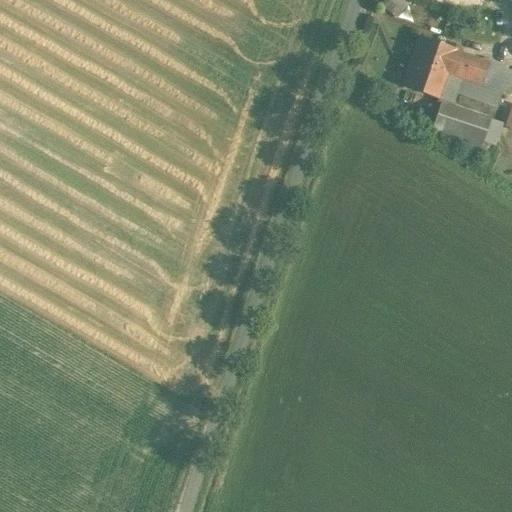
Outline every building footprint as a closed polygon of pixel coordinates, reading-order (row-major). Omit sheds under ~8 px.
[(454,50),(420,38),(403,86),(437,99),(446,74),(454,50)] [(454,50),(446,74),(460,79),(480,86),(488,62),(454,50)] [(451,106),(460,79),(446,74),(437,99),(436,103),(440,104),(440,103),(451,106)] [(440,103),(440,104),(429,135),(479,153),(483,142),(491,120),(451,106),(440,103)] [(502,124),(491,120),(483,142),(494,146),(502,124)]
